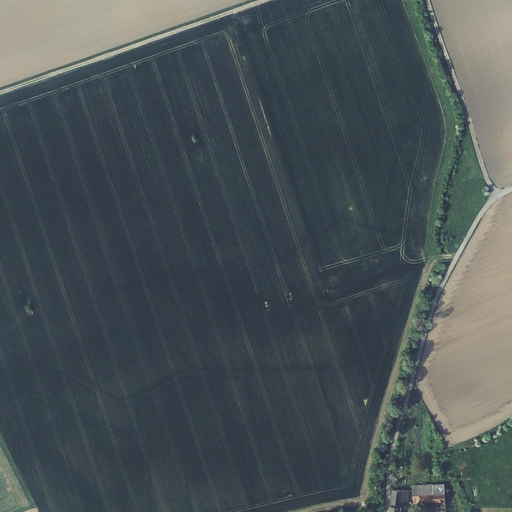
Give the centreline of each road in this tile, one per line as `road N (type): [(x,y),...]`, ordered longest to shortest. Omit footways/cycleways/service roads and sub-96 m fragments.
road 1 (track): [(385,511),(388,453),(430,306),(492,197),(428,0)]
road 2 (track): [(0,90),(265,0)]
